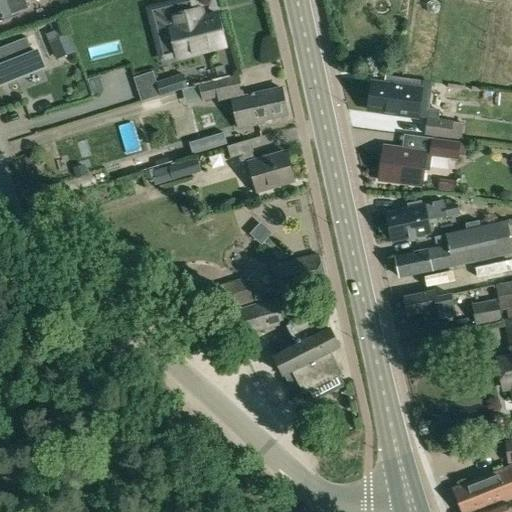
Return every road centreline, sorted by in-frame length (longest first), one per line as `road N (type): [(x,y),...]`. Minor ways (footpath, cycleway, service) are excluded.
road 1 (unclassified): [(403,497),(340,502),(304,484),(0,213)]
road 2 (secondary): [(403,497),(294,0)]
